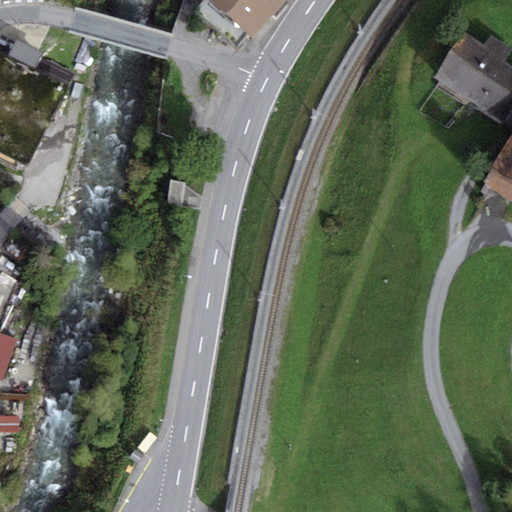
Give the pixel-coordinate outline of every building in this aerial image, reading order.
[(209,0),(254,37),(284,0),(209,0)] [(462,34),(433,79),(501,123),(511,106),(511,66),(504,62),(511,49),(489,34),(481,47),(462,34)] [(0,52),(0,151),(28,165),(67,85),(35,70),(42,54),(15,41),(8,57),(0,52)] [(511,137),(492,168),(483,183),(511,201),(511,137)] [(16,340),(0,334),(0,377),(2,378),(16,340)] [(0,428),(0,447),(19,448),(19,428),(0,428)]
